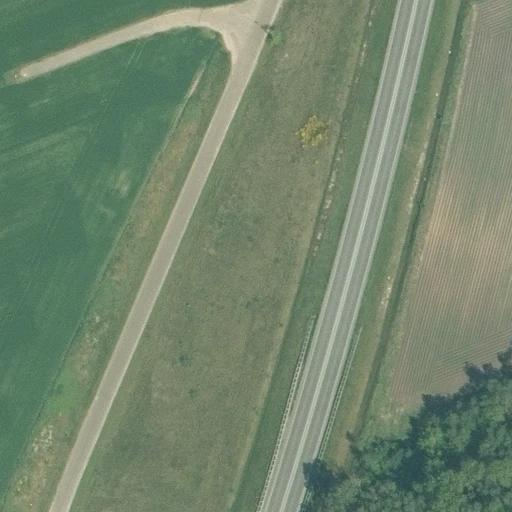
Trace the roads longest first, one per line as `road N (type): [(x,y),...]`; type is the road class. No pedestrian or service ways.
road 1 (unclassified): [(58,511),(270,0)]
road 2 (trunk): [(280,511),(416,0)]
